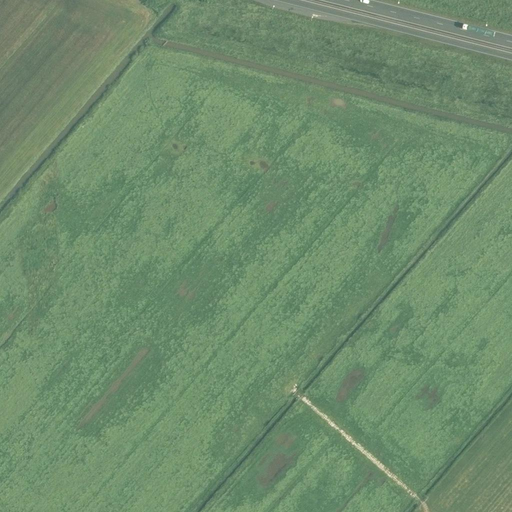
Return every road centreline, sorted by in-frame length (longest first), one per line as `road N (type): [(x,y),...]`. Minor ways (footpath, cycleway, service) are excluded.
road 1 (trunk): [(284,0),(511,58)]
road 2 (trunk): [(511,41),(345,0)]
